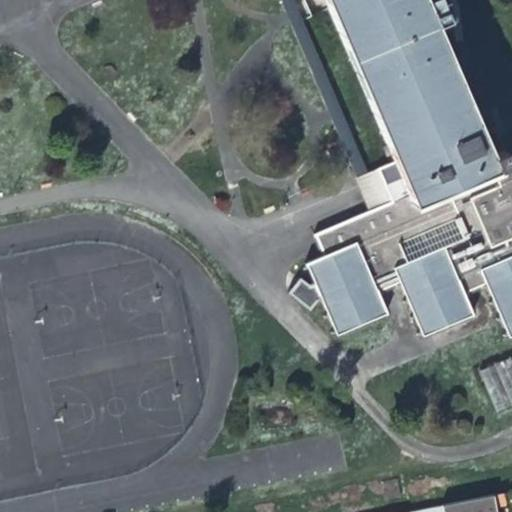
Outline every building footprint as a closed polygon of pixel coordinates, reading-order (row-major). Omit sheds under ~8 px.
[(279,0),(357,182),(368,178),(292,0),(279,0)] [(304,264),(313,285),(319,299),(336,336),(385,314),(375,290),(398,280),(421,333),(470,313),(461,293),(484,283),(506,336),(511,333),(511,158),(508,160),(493,167),(480,136),(422,0),(324,0),(394,163),(407,195),(390,202),(368,212),(314,235),(323,257),(304,264)] [(495,131),(480,136),(493,167),(508,160),(495,131)] [(377,170),(378,174),(390,202),(407,195),(394,163),(377,170)] [(356,182),(368,212),(390,202),(378,174),(368,178),(357,182),(356,182)] [(310,310),(319,299),(313,285),(308,287),(300,280),(290,295),(310,310)] [(511,361),(510,357),(479,370),(496,413),(511,406),(511,361)] [(396,482),(383,484),(385,500),(399,498),(396,482)] [(495,511),(492,496),(442,507),(442,511),(495,511)]
